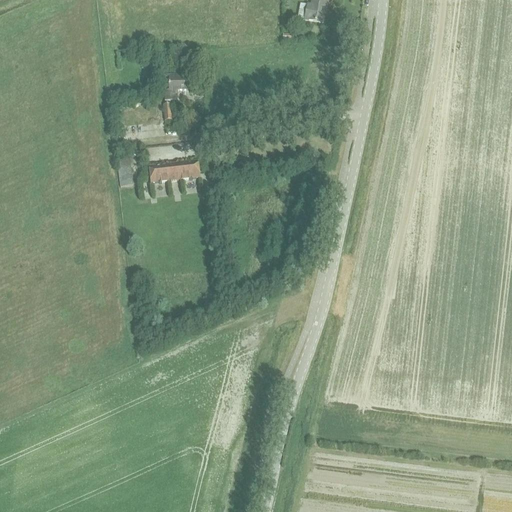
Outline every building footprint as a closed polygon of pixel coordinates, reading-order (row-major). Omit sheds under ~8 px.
[(312,0),(311,7),(307,6),(305,21),(323,25),(327,0),(312,0)] [(165,92),(165,103),(178,103),(178,92),(191,93),(191,77),(164,77),(164,89),(169,89),(169,92),(165,92)] [(166,122),(173,121),(171,106),(164,107),(166,122)] [(120,190),(134,188),(130,158),(116,160),(120,190)] [(150,186),(200,180),(199,163),(149,169),(150,186)]
